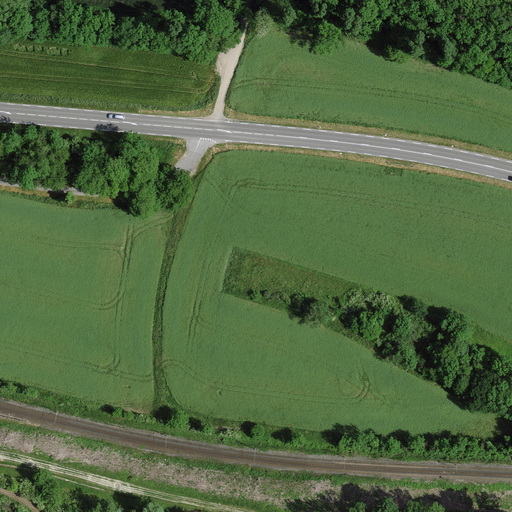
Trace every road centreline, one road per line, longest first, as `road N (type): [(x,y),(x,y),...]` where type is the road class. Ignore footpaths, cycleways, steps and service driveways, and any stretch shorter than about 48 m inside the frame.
road 1 (primary): [(0,112),(319,138),(511,172)]
road 2 (track): [(0,455),(234,511)]
road 3 (track): [(204,129),(175,174),(126,191),(0,181)]
road 4 (track): [(251,6),(212,130)]
